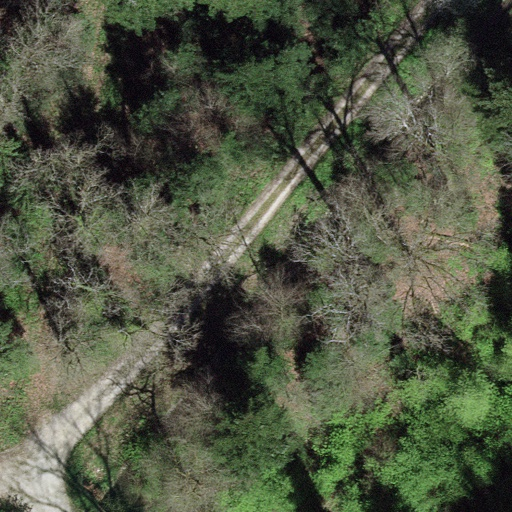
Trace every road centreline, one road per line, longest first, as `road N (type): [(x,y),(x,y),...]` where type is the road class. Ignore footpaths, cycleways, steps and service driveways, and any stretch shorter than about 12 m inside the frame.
road 1 (track): [(420,0),(14,480)]
road 2 (track): [(93,0),(14,480)]
